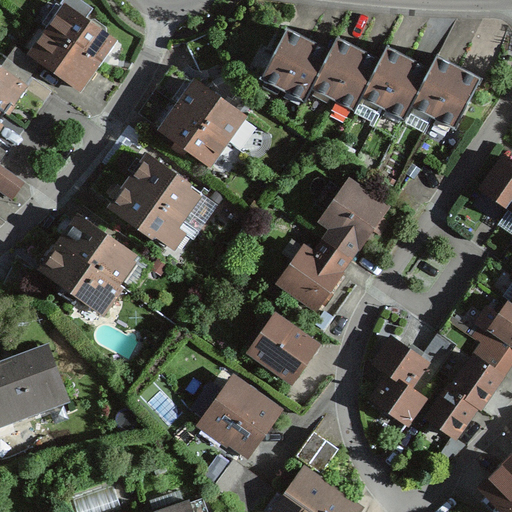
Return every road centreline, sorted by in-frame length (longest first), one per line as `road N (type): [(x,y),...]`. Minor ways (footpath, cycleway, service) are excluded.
road 1 (residential): [(409,511),(374,474),(358,441),(350,407),(358,336),(511,100)]
road 2 (residential): [(0,237),(24,223),(168,9)]
road 3 (residential): [(511,411),(409,511)]
